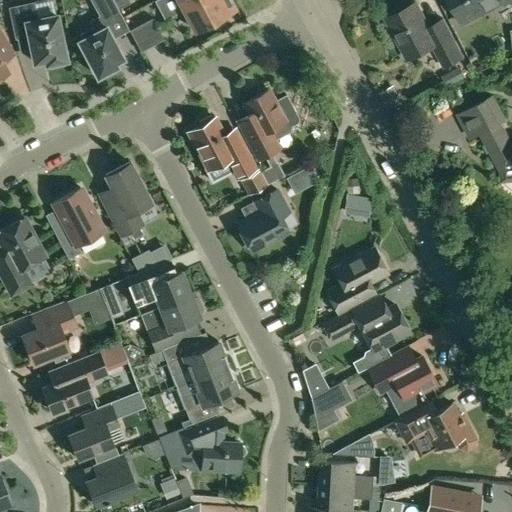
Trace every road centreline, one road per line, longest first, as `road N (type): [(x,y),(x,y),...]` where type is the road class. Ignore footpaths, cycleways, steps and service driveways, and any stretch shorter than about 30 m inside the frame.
road 1 (residential): [(273,511),(286,417),(276,370),(144,115)]
road 2 (residential): [(511,386),(312,9)]
road 3 (residential): [(144,115),(180,80),(312,9)]
road 4 (residential): [(0,178),(98,124),(144,115)]
road 5 (residential): [(55,511),(46,473),(25,451),(0,386)]
